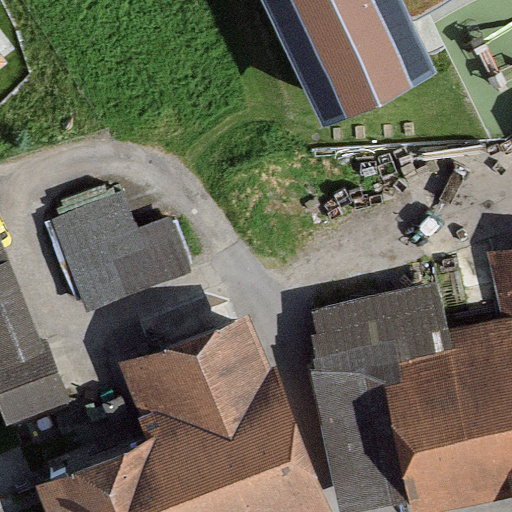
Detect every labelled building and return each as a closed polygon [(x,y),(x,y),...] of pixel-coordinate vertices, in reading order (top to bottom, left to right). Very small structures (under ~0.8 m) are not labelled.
[(410,0),(286,0),(332,97),(433,50),(411,2),(410,0)] [(135,237),(120,196),(55,221),(88,308),(185,271),(167,224),(135,237)] [(0,244),(0,397),(9,420),(61,400),(0,244)] [(166,446),(49,491),(56,511),(310,511),(240,331),(137,370),(166,446)] [(511,336),(399,361),(431,511),(433,511),(511,495),(511,336)]
